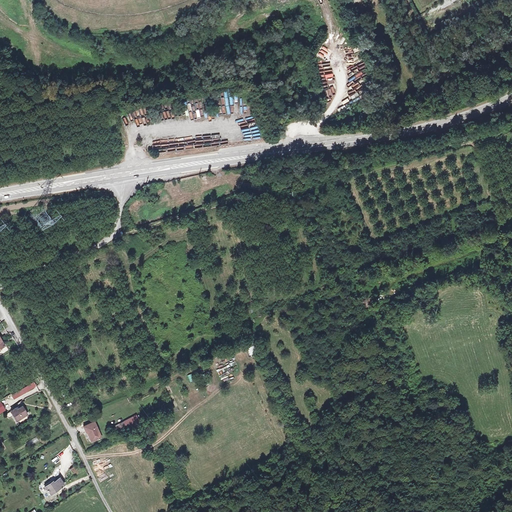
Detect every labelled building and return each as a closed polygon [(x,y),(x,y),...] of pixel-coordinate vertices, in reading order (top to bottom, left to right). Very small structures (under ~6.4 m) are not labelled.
[(13,399),(36,386),(33,380),(9,393),(13,399)] [(18,422),(27,416),(22,409),(17,411),(16,410),(11,413),(14,418),(15,417),(18,422)] [(87,429),(94,443),(103,439),(96,424),(87,429)] [(79,472),(74,464),(70,467),(75,475),(79,472)] [(50,492),(63,483),(59,476),(45,486),(47,488),(45,489),(46,491),(48,490),(50,492)]
